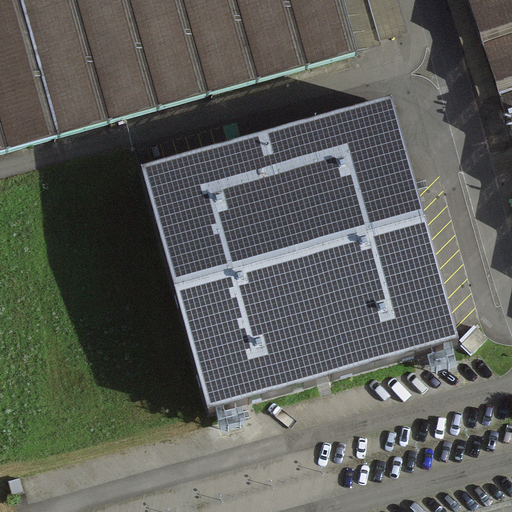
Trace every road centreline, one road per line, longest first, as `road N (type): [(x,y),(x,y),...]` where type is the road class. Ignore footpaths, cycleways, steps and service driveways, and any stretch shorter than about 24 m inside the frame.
road 1 (unknown): [(511,377),(107,486),(81,501),(80,511)]
road 2 (residential): [(511,283),(418,0)]
road 3 (unknown): [(311,511),(511,457)]
